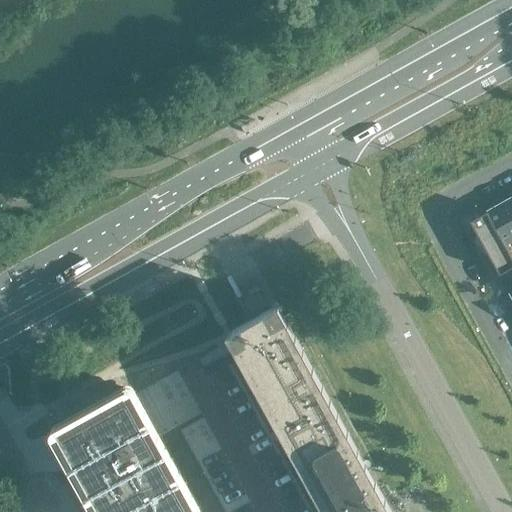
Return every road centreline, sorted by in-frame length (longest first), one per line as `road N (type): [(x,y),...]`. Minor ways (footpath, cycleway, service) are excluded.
road 1 (secondary): [(0,337),(301,169)]
road 2 (secondary): [(265,152),(0,306)]
road 3 (residential): [(511,369),(432,218),(442,200),(511,162)]
road 4 (residential): [(504,511),(375,278)]
road 5 (secondary): [(323,157),(511,53)]
road 6 (secondary): [(511,15),(344,109)]
road 7 (residential): [(269,511),(191,369)]
